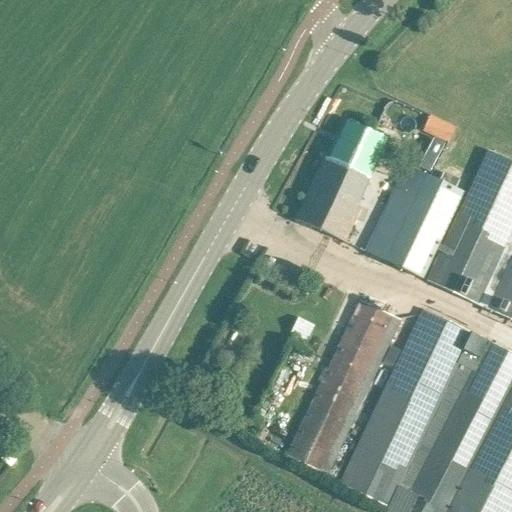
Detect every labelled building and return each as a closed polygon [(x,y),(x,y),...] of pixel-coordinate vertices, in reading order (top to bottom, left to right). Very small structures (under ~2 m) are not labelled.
[(447,143),(454,128),(430,116),(423,131),(447,143)] [(386,140),(365,131),(347,122),(328,161),(325,159),(296,221),(314,229),(344,242),(359,207),(357,206),(386,140)] [(511,161),(488,151),(427,281),(476,305),(511,322),(511,161)] [(405,166),(365,253),(381,260),(423,279),(456,209),(463,193),(455,189),(459,180),(443,173),(439,182),(421,173),(405,166)] [(326,476),(400,322),(361,303),(287,458),(326,476)] [(423,310),(337,484),(387,509),(388,509),(398,490),(409,496),(487,342),(423,310)] [(487,342),(409,496),(416,499),(424,504),(439,511),(444,511),(510,388),(511,389),(511,353),(488,341),(487,342)] [(444,511),(511,511),(511,389),(510,388),(444,511)]
